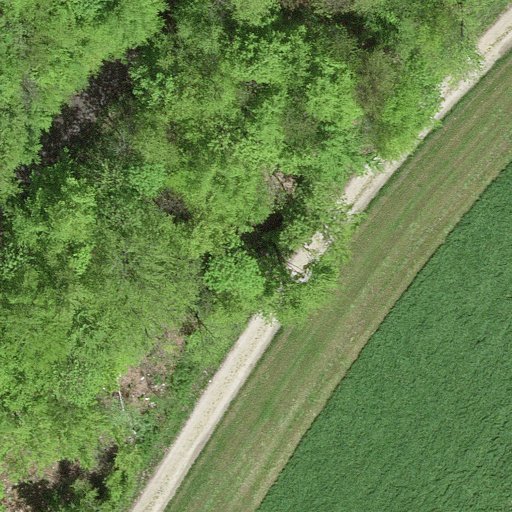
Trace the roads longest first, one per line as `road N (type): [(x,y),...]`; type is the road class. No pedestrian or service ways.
road 1 (track): [(511,20),(407,134),(140,511)]
road 2 (track): [(0,198),(110,71),(158,0)]
